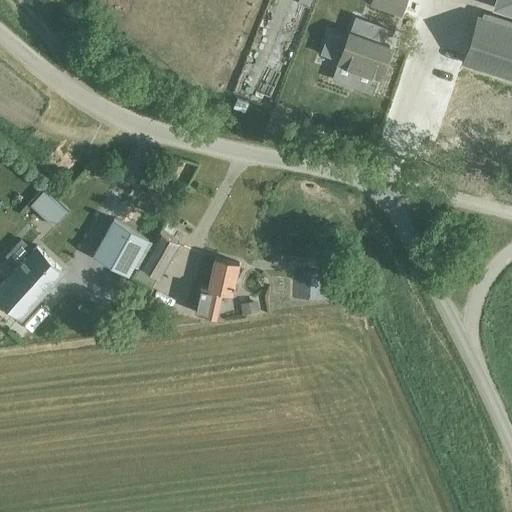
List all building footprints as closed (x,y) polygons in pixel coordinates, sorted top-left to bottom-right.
[(406,0),(372,0),(371,5),(401,15),(406,0)] [(461,61),(511,78),(511,25),(476,14),(461,61)] [(329,32),(321,53),(339,60),(338,63),(339,64),(345,66),(367,74),(377,78),(378,78),(390,45),(383,43),(380,42),(382,35),(385,36),(388,28),(367,20),(364,28),(367,29),(364,36),(361,35),(350,31),(347,38),(329,32)] [(57,200),(45,189),(45,190),(38,196),(31,204),(31,205),(37,210),(43,216),(57,200)] [(136,261),(149,238),(130,227),(114,218),(113,219),(103,237),(94,253),(95,253),(112,263),(129,273),(136,261)] [(154,286),(180,241),(161,230),(154,241),(153,243),(141,264),(135,275),(154,286)] [(153,243),(154,241),(149,238),(136,261),(141,264),(153,243)] [(18,265),(0,284),(0,300),(21,319),(65,270),(36,244),(32,249),(21,239),(6,255),(18,265)] [(202,286),(196,312),(216,316),(221,291),(232,293),(239,262),(215,257),(208,287),(202,286)] [(243,305),(245,314),(258,311),(256,302),(243,305)]
